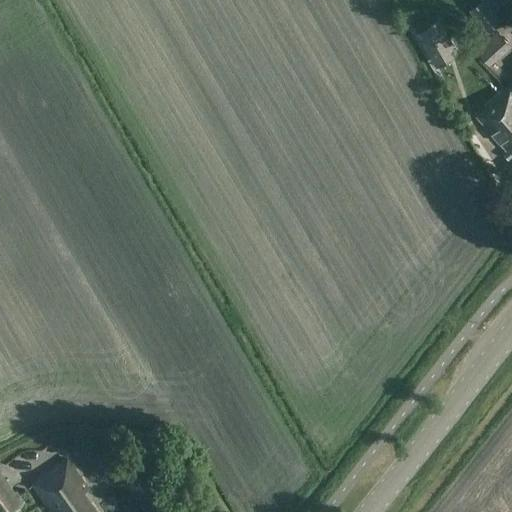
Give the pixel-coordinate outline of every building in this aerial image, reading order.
[(479,0),(468,9),(486,32),(502,19),(485,0),(479,0)] [(489,66),(511,46),(497,29),(495,31),(494,30),(475,46),(477,48),(475,50),(489,66)] [(511,83),(476,115),(511,155),(511,83)] [(95,511),(82,492),(87,489),(66,459),(32,484),(51,511),(95,511)] [(0,511),(9,511),(23,503),(0,469),(0,511)]
